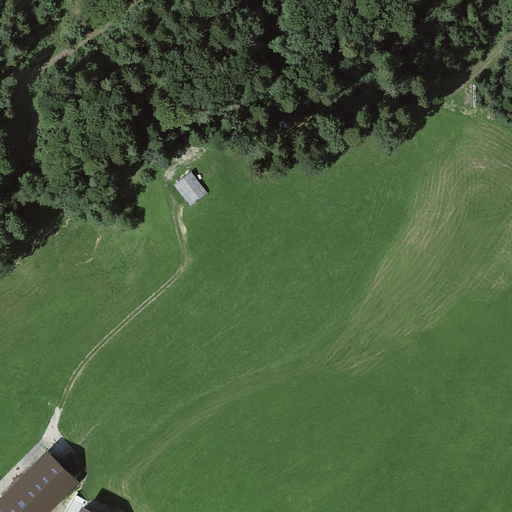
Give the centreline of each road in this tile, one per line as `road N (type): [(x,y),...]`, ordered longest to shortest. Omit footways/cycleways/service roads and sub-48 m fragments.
road 1 (track): [(179,206),(185,262),(176,278),(85,361),(44,447),(0,494)]
road 2 (track): [(131,0),(32,72),(21,94),(21,150),(0,204)]
